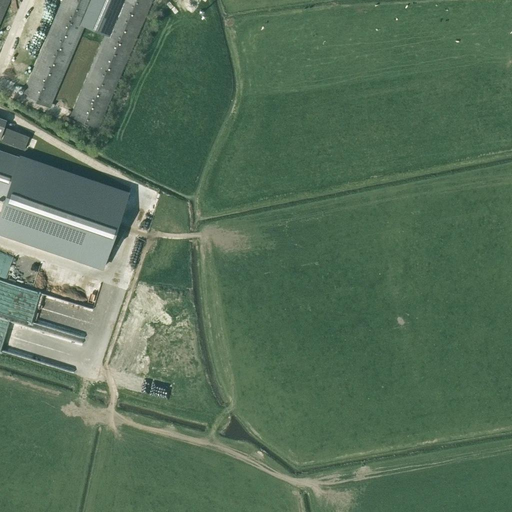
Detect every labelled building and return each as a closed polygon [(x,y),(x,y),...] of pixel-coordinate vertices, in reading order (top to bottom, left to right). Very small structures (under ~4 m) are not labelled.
[(0,0),(0,22),(9,0),(0,0)] [(62,0),(22,96),(50,107),(94,0),(119,0),(71,116),(98,128),(152,0),(62,0)] [(29,137),(6,128),(1,141),(24,150),(29,137)] [(0,197),(5,199),(19,159),(0,152),(0,197)] [(75,256),(80,232),(68,229),(63,253),(75,256)] [(0,276),(12,238),(0,234),(0,276)]
